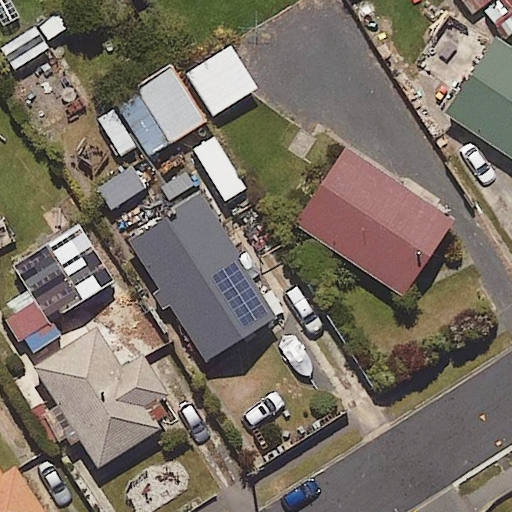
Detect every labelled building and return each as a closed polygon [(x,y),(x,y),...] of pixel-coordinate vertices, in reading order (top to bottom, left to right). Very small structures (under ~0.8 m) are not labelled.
[(511,35),(511,0),(503,0),(485,13),(505,41),(511,35)] [(0,49),(0,54),(14,78),(52,55),(46,47),(72,31),(61,13),(0,49)] [(511,54),(499,46),(449,118),(511,161),(511,54)] [(256,94),(231,52),(188,78),(213,120),(256,94)] [(205,127),(172,72),(114,107),(147,162),(205,127)] [(455,228),(347,155),(296,230),(404,303),(455,228)] [(165,226),(131,171),(95,193),(205,372),(278,327),(202,203),(165,226)] [(113,287),(78,232),(16,272),(51,327),(113,287)] [(55,338),(28,300),(0,319),(28,358),(55,338)] [(120,372),(94,333),(30,375),(97,478),(161,436),(145,412),(166,398),(141,359),(120,372)] [(3,480),(0,475),(0,511),(39,511),(14,473),(3,480)]
